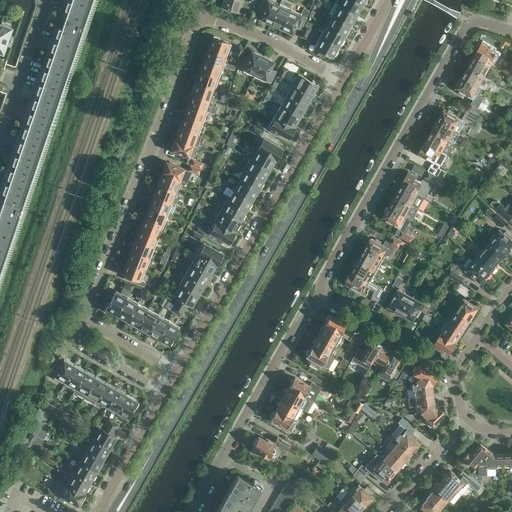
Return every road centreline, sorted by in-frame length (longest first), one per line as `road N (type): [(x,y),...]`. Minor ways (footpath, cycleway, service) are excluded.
road 1 (secondary): [(116,511),(403,0)]
road 2 (residential): [(343,80),(176,370)]
road 3 (residential): [(83,315),(198,14)]
road 4 (residential): [(316,295),(473,22)]
road 5 (residential): [(190,511),(316,295)]
road 6 (residential): [(343,80),(198,14)]
road 7 (residential): [(453,371),(316,295)]
road 8 (residential): [(162,395),(71,340),(83,315)]
road 9 (residential): [(162,395),(101,501),(105,511)]
road 10 (residential): [(384,511),(466,419)]
